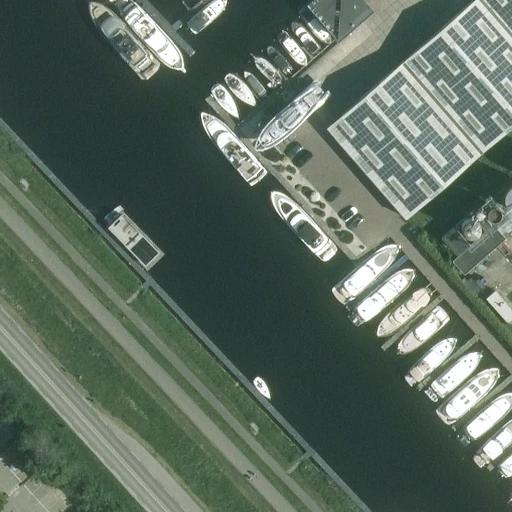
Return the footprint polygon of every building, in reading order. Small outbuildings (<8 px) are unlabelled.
[(363,15),(369,10),(360,0),(310,0),(306,4),(307,5),(336,38),(356,22),(363,15)] [(511,0),(473,0),(326,128),(405,219),(511,125),(511,0)] [(358,55),(383,31),(374,22),(349,46),(358,55)] [(314,92),(335,71),(322,58),(301,78),(314,92)] [(511,161),(494,171),(511,205),(511,161)] [(440,238),(468,269),(505,238),(492,224),(469,245),(453,227),(440,238)] [(511,310),(495,290),(486,298),(507,323),(511,318),(511,310)]
